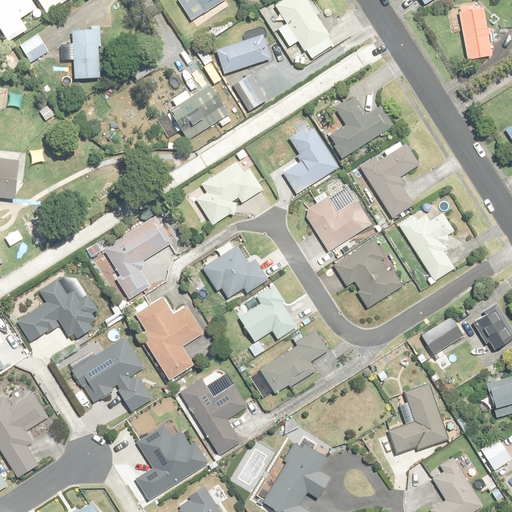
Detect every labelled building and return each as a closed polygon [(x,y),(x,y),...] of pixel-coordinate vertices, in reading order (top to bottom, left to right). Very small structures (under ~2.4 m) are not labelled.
[(0,0),(0,31),(7,42),(26,30),(19,19),(36,9),(30,0),(0,0)] [(37,0),(46,14),(68,0),(37,0)] [(177,0),(191,21),(222,0),(177,0)] [(335,45),(305,0),(281,0),(275,5),(287,24),(278,30),(289,48),(298,42),(311,61),(335,45)] [(493,56),(483,7),(458,12),(467,61),(493,56)] [(101,78),(100,26),(91,26),(91,32),(72,32),(72,44),(61,44),(61,61),(73,61),(74,79),(101,78)] [(36,35),(19,46),(30,62),(47,51),(36,35)] [(264,35),(216,51),(224,75),(271,59),(264,35)] [(251,74),(232,85),(247,112),(266,101),(251,74)] [(188,141),(229,114),(210,84),(187,99),(182,92),(171,99),(175,107),(168,111),(188,141)] [(96,95),(79,107),(84,115),(101,102),(96,95)] [(341,159),(393,126),(380,106),(366,116),(354,97),(335,109),(345,125),(327,137),(341,159)] [(339,167),(310,125),(288,140),(298,155),(296,157),(299,162),(282,174),(297,195),(339,167)] [(375,157),(358,167),(391,219),(412,205),(401,186),(406,183),(401,176),(419,165),(405,144),(378,161),(375,157)] [(240,160),(237,162),(200,185),(206,194),(196,200),(212,226),(237,210),(236,208),(263,191),(248,167),(243,158),(246,156),(243,150),(236,154),(240,160)] [(19,160),(0,159),(0,198),(17,199),(19,160)] [(328,254),(339,247),(343,254),(370,237),(366,231),(372,226),(355,199),(336,211),(328,197),(307,210),(306,218),(328,254)] [(413,215),(398,225),(434,282),(455,268),(438,242),(454,232),(443,214),(430,222),(425,215),(416,221),(413,215)] [(150,287),(143,275),(144,261),(172,243),(155,216),(103,249),(120,276),(115,279),(128,301),(150,287)] [(377,237),(332,266),(346,287),(355,281),(361,290),(356,293),(366,309),(407,283),(377,237)] [(237,246),(201,268),(217,293),(222,289),(228,299),(244,289),(246,293),(268,280),(255,259),(248,264),(237,246)] [(45,303),(16,321),(29,343),(60,325),(67,337),(73,334),(76,339),(92,329),(89,324),(96,321),(91,313),(97,309),(88,294),(79,300),(74,290),(66,295),(57,279),(37,291),(45,303)] [(260,304),(239,318),(255,342),(271,332),(277,340),(297,327),(280,301),(283,300),(274,286),(256,298),(260,304)] [(146,332),(141,335),(169,381),(194,365),(182,347),(204,333),(187,306),(174,314),(164,297),(135,315),(146,332)] [(123,299),(110,307),(115,314),(105,321),(109,327),(124,318),(121,312),(128,307),(123,299)] [(511,339),(511,327),(497,303),(472,318),(493,352),(511,339)] [(450,317),(420,335),(432,355),(462,337),(450,317)] [(292,339),(295,343),(297,347),(259,370),(274,394),(289,385),(291,388),(318,372),(312,362),(329,351),(316,330),(303,338),(300,333),(292,339)] [(125,336),(71,371),(93,405),(117,390),(131,411),(152,398),(136,373),(145,367),(125,336)] [(511,377),(486,384),(496,419),(511,414),(511,377)] [(202,380),(180,393),(218,456),(241,442),(227,419),(247,407),(234,385),(212,398),(202,380)] [(449,440),(430,382),(396,394),(406,425),(389,430),(397,455),(417,448),(418,451),(449,440)] [(0,450),(18,478),(39,465),(27,447),(35,442),(29,431),(50,417),(33,393),(10,408),(3,397),(0,398),(0,450)] [(149,500),(207,462),(194,443),(190,445),(181,432),(173,437),(163,424),(135,442),(152,468),(135,479),(149,500)] [(282,461),(286,463),(262,503),(278,511),(311,511),(301,505),(308,493),(317,499),(330,478),(320,472),(329,457),(296,438),(282,461)] [(497,438),(480,449),(494,471),(511,460),(497,438)] [(475,511),(484,507),(453,456),(438,465),(443,472),(431,480),(444,501),(429,510),(430,511),(475,511)] [(0,491),(9,487),(0,472),(0,491)] [(220,511),(204,487),(189,498),(189,499),(176,508),(178,511),(220,511)] [(505,500),(499,489),(491,494),(498,504),(505,500)] [(106,511),(105,511),(96,511),(91,503),(78,511),(77,508),(70,511),(106,511)]
